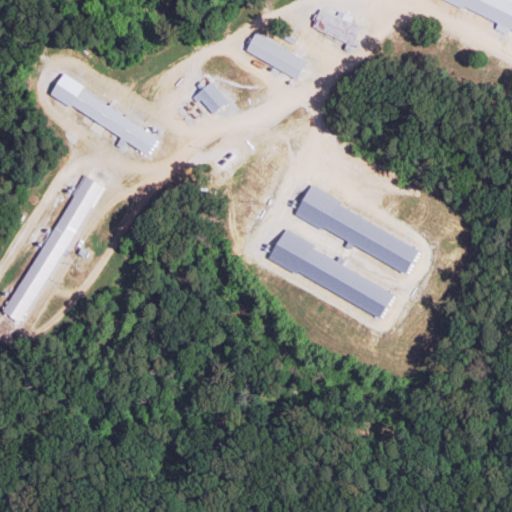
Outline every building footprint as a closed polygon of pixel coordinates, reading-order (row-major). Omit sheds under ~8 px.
[(442,0),(511,30),(511,2),(507,0),(442,0)] [(343,16),(317,7),(310,28),(347,42),(344,49),(352,52),(361,25),(350,21),(352,15),(344,13),(343,16)] [(307,57),(254,35),(246,54),(299,76),(307,57)] [(160,136),(62,76),(51,95),(69,106),(70,105),(149,153),(160,136)] [(195,95),(212,114),(228,101),(212,81),(195,95)] [(5,312),(23,322),(102,185),(84,174),(5,312)] [(420,249),(310,186),(295,212),(348,243),(340,256),(347,259),(348,260),(356,246),(406,275),(420,249)] [(269,260),(383,316),(395,292),(341,265),(344,260),(284,230),(269,260)]
